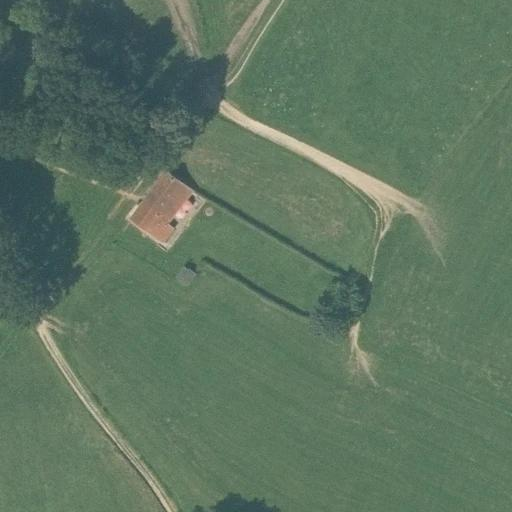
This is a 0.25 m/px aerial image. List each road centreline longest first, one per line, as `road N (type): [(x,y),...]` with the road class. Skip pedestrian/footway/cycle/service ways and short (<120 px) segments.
road 1 (track): [(179,0),(213,104),(411,207)]
road 2 (track): [(171,511),(29,314)]
